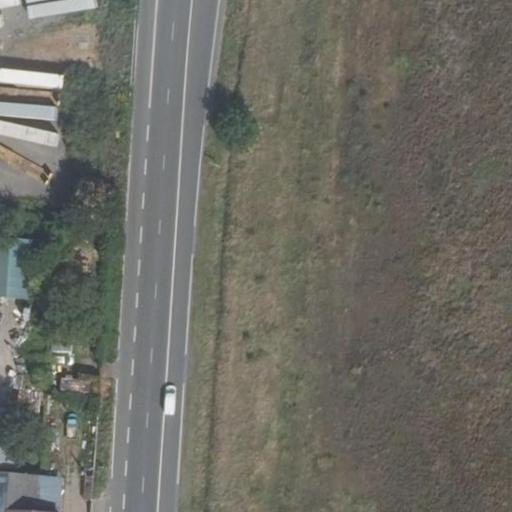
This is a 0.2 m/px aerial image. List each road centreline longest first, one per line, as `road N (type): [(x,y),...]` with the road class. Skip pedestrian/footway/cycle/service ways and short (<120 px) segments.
road 1 (primary): [(166,511),(207,0)]
road 2 (primary): [(176,0),(141,511)]
